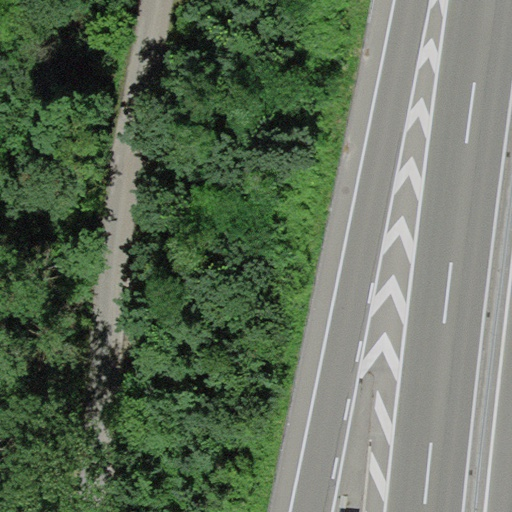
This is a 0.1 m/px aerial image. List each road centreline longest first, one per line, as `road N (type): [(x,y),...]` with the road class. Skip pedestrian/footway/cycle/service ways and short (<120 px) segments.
road 1 (motorway): [(416,0),(308,511)]
road 2 (motorway): [(488,0),(424,511)]
